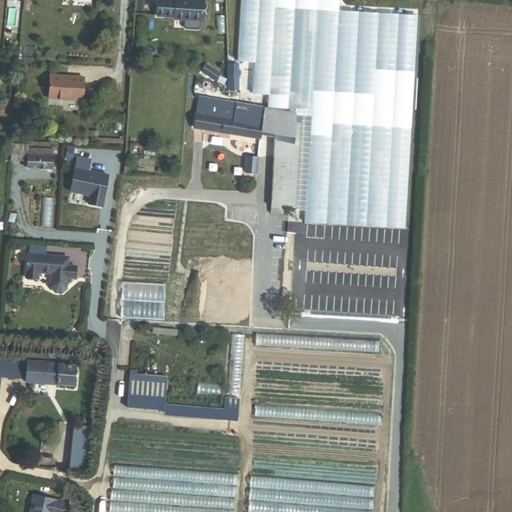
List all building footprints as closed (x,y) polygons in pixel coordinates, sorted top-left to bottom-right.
[(203,22),(203,0),(156,0),(156,17),(174,18),(174,21),(182,21),(182,26),(185,29),(198,30),(201,27),(201,22),(203,22)] [(288,0),(248,0),(243,91),(284,94),(288,0)] [(405,229),(418,16),(293,9),(288,95),(268,94),(267,107),(264,107),(264,112),(263,116),(237,112),(237,108),(238,103),(235,102),(200,95),(194,126),(274,140),(271,213),(283,214),(283,207),(290,207),(295,109),(302,109),(311,110),(304,222),(405,229)] [(206,63),(200,71),(215,82),(221,73),(206,63)] [(50,75),(48,99),(82,101),(84,77),(50,75)] [(298,207),(302,109),(295,109),(290,207),(298,207)] [(53,157),(70,158),(71,149),(54,148),(54,150),(29,149),(29,144),(13,143),(12,162),(27,162),(26,169),(53,170),(53,157)] [(89,160),(75,157),(69,190),(89,192),(89,203),(103,205),(108,175),(88,171),(89,160)] [(66,268),(67,259),(27,256),(25,279),(37,280),(37,276),(37,274),(51,275),(50,289),(55,294),(61,295),(65,291),(66,279),(74,280),(75,268),(66,268)] [(0,384),(1,379),(26,381),(28,357),(0,354),(0,384)] [(56,386),(73,387),(75,366),(71,366),(71,357),(28,354),(28,357),(26,381),(57,383),(56,386)] [(165,379),(129,375),(126,409),(162,412),(165,379)] [(69,471),(81,472),(86,426),(74,425),(69,471)] [(60,511),(63,502),(33,496),(29,511),(60,511)]
